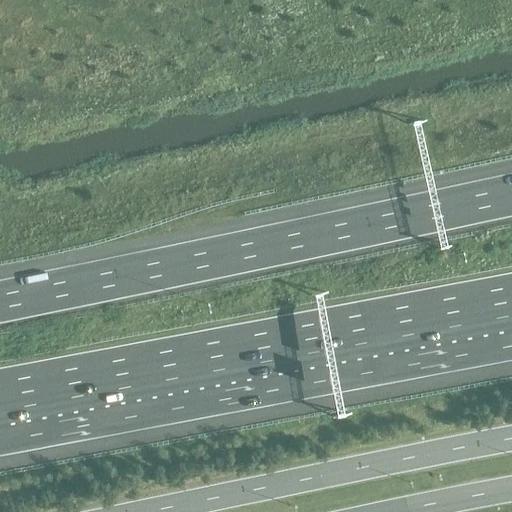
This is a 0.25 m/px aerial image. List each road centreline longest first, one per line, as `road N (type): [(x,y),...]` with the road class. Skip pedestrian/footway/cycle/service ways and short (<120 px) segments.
road 1 (motorway): [(511,194),(0,299)]
road 2 (motorway): [(0,396),(511,301)]
road 3 (tertiary): [(511,433),(141,511)]
